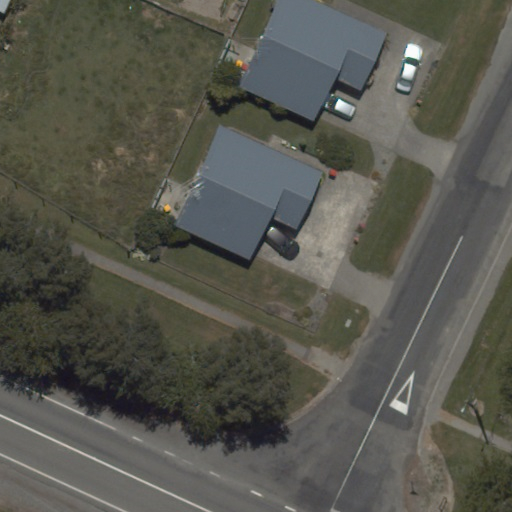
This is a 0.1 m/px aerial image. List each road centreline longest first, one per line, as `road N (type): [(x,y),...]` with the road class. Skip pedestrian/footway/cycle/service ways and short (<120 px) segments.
road 1 (residential): [(331,511),(511,119)]
road 2 (primary): [(0,415),(210,511)]
